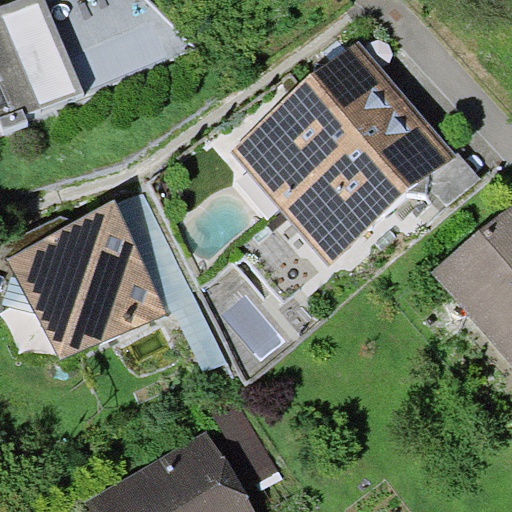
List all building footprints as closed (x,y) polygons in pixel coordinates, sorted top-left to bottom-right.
[(0,132),(198,49),(149,0),(32,0),(0,13),(0,132)] [(329,273),(459,165),(360,47),(230,155),(329,273)] [(60,367),(169,316),(118,210),(10,261),(60,367)] [(511,210),(434,277),(511,366),(511,210)] [(89,495),(98,511),(252,511),(210,431),(89,495)]
